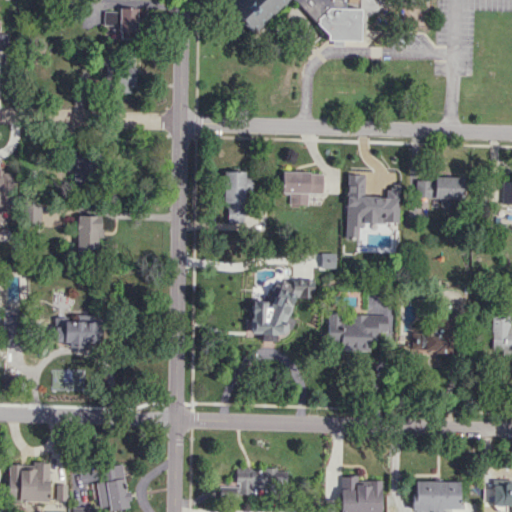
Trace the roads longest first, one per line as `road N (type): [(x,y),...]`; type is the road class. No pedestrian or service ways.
road 1 (residential): [(0,413),(511,428)]
road 2 (residential): [(0,115),(511,128)]
road 3 (residential): [(184,0),(175,511)]
